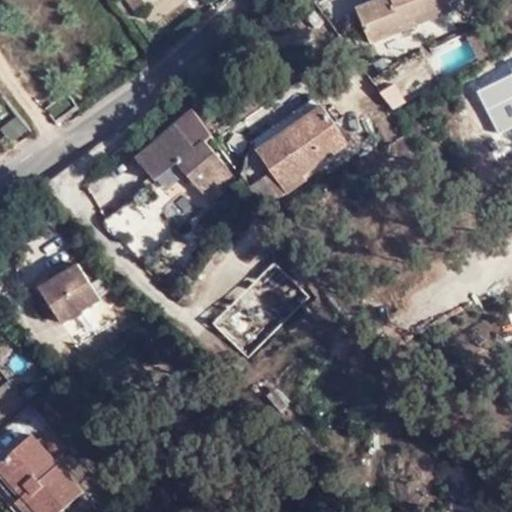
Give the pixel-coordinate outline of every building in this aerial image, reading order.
[(142,4),(138,0),(121,0),(130,13),(142,4)] [(374,0),(363,5),(377,41),(428,23),(424,13),(457,2),(456,0),(374,0)] [(467,27),(457,2),(424,13),(428,23),(434,39),(467,27)] [(40,46),(24,21),(12,29),(28,55),(40,46)] [(470,32),(470,33),(471,33),(485,60),(498,52),(484,25),(470,32)] [(485,60),(471,33),(470,33),(442,46),(434,59),(446,81),(485,60)] [(275,167),(288,184),(351,136),(324,100),(262,148),(275,167)] [(179,123),(140,156),(160,181),(183,162),(214,200),(241,178),(209,139),(200,147),(179,123)] [(351,136),(288,184),(292,190),(312,175),(312,172),(354,139),(351,136)] [(288,184),(275,167),(255,181),(268,200),(288,184)] [(139,197),(123,210),(136,224),(152,211),(139,197)] [(160,209),(132,230),(149,252),(177,232),(160,209)] [(244,274),(245,272),(224,256),(185,306),(231,342),(236,336),(251,347),(283,304),(244,274)] [(83,259),(46,284),(67,316),(105,293),(83,259)] [(38,490),(60,511),(64,511),(96,482),(44,431),(12,464),(38,490)] [(46,511),(60,511),(38,490),(31,496),(46,511)]
